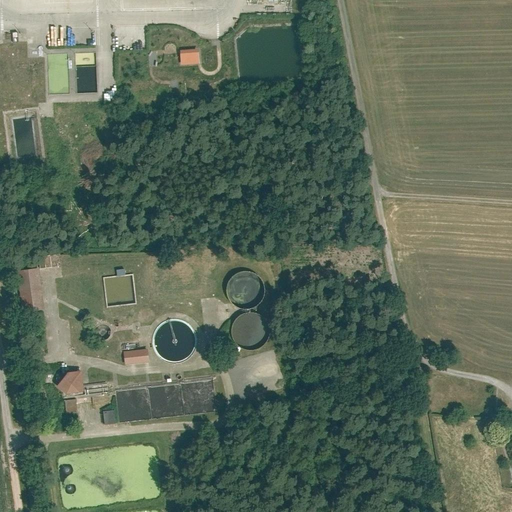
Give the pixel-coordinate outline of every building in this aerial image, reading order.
[(184,64),(203,64),(203,49),(184,49),(184,64)] [(25,312),(47,309),(43,268),(21,270),(25,312)] [(242,349),(269,341),(259,310),(232,319),(242,349)] [(187,336),(186,344),(165,341),(166,338),(159,337),(155,357),(190,362),(194,343),(191,343),(192,337),(187,336)] [(128,350),(128,363),(153,362),(153,349),(128,350)] [(89,391),(86,370),(71,372),(72,381),(65,382),(67,395),(89,391)] [(72,411),(80,410),(78,399),(70,400),(72,411)] [(118,409),(106,410),(107,424),(119,423),(118,409)]
